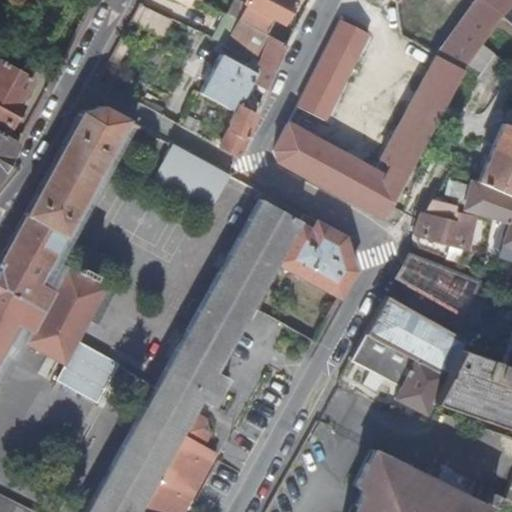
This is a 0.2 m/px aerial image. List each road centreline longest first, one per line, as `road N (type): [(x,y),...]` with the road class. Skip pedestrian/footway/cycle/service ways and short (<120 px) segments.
road 1 (residential): [(248,511),(378,265),(368,229),(270,176),(259,159),(257,139),(332,0)]
road 2 (residential): [(112,0),(0,207)]
